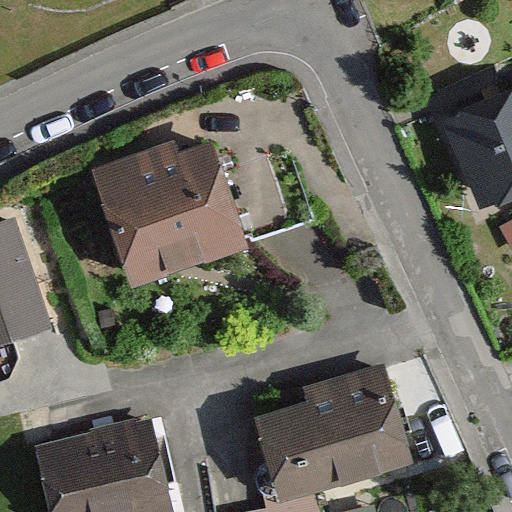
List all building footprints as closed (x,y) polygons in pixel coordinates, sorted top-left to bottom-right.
[(511,80),(437,108),(475,210),(511,195),(511,80)] [(206,134),(84,176),(122,287),(245,245),(206,134)] [(14,202),(0,206),(0,337),(54,319),(14,202)] [(384,373),(254,409),(279,497),(409,460),(384,373)] [(149,414),(34,443),(51,511),(142,511),(172,505),(149,414)]
